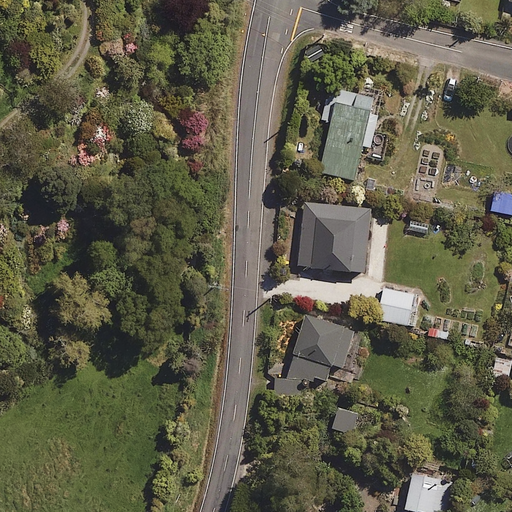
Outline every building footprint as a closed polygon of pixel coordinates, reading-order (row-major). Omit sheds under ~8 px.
[(379,100),(332,88),(324,120),(334,123),(322,173),(359,182),(379,100)] [(449,161),(421,156),(414,198),(441,203),(449,161)] [(377,210),(307,204),(302,268),(371,274),(377,210)] [(419,296),(387,291),(382,321),(415,326),(419,296)] [(358,331),(309,316),(289,380),(281,378),(277,391),(302,398),(308,378),(330,384),(335,365),(346,369),(358,331)] [(509,361),(493,357),(489,374),(504,378),(509,361)] [(363,415),(341,410),(337,431),(358,436),(363,415)] [(443,511),(450,477),(401,468),(397,493),(393,511),(436,511),(441,511),(443,511)]
